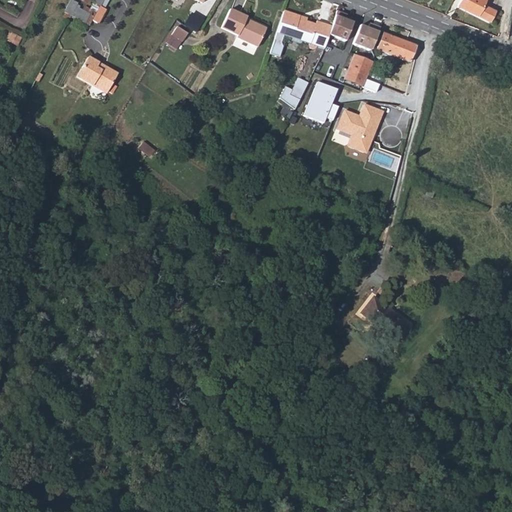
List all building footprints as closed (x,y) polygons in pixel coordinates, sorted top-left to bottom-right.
[(87,18),(91,20),(98,7),(99,7),(93,3),(89,9),(83,7),(81,11),(78,10),(79,7),(76,6),(76,4),(68,0),(61,13),(68,16),(70,17),(83,24),(87,18)] [(459,0),(457,5),(490,21),(496,10),(484,3),(485,0),(459,0)] [(104,10),(102,9),(98,7),(91,20),(97,24),(104,10)] [(244,16),(228,8),(219,27),(234,34),(233,36),(255,46),(263,27),(249,21),(249,22),(246,21),(247,20),(243,18),(244,16)] [(314,45),(316,39),(309,37),(313,24),(313,23),(304,20),(297,17),(298,15),(282,9),(281,12),(277,24),(275,31),(267,52),(277,56),(281,45),(278,40),(281,33),(306,42),(306,43),(306,44),(307,44),(307,45),(307,46),(308,46),(309,47),(310,47),(311,47),(312,47),(313,46),(314,46),(314,45)] [(343,40),(350,22),(344,20),(346,14),(334,10),(326,34),(343,40)] [(185,24),(197,31),(204,18),(192,12),(185,24)] [(369,51),(378,27),(367,22),(366,27),(357,24),(349,44),(369,51)] [(320,27),(313,24),(309,37),(316,39),(320,27)] [(186,35),(176,27),(171,35),(181,42),(186,35)] [(414,47),(382,33),(376,50),(381,52),(391,56),(407,63),(414,47)] [(6,41),(14,46),(19,38),(10,34),(6,41)] [(327,43),(321,58),(343,67),(349,52),(327,43)] [(381,52),(379,57),(389,61),(391,56),(381,52)] [(115,76),(85,59),(74,78),(104,95),(115,76)] [(370,63),(360,59),(351,83),(360,87),(370,63)] [(295,78),(290,91),(287,95),(297,100),(306,83),(295,78)] [(337,89),(316,81),(303,116),(323,124),(325,117),(333,120),(338,106),(332,104),(337,89)] [(283,87),(278,99),(284,104),(293,110),(297,100),(287,95),(290,91),(283,87)] [(367,152),(372,138),(371,135),(372,132),(375,131),(382,113),(363,105),(359,117),(344,111),(337,130),(351,136),(348,145),(349,147),(364,153),(367,152)] [(118,136),(114,141),(121,145),(124,141),(118,136)] [(152,150),(142,142),(137,148),(147,157),(152,150)] [(410,328),(372,301),(361,316),(398,344),(410,328)]
